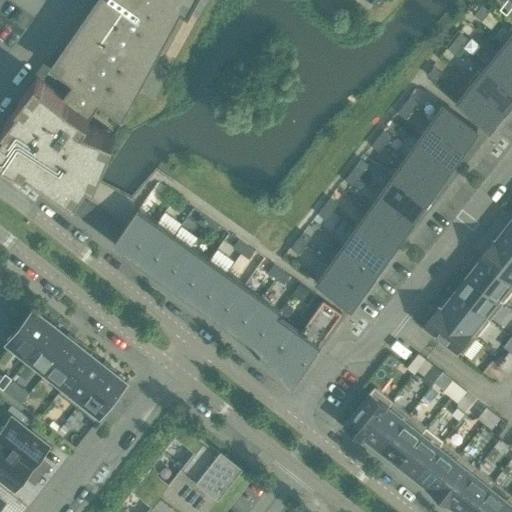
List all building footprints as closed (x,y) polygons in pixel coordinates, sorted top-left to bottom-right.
[(31,163),(77,194),(90,175),(97,179),(116,133),(86,121),(98,102),(120,117),(128,101),(126,100),(140,74),(145,77),(153,62),(181,10),(187,14),(194,0),(97,0),(51,67),(57,71),(48,83),(37,74),(18,99),(20,101),(5,121),(7,123),(0,132),(0,152),(28,166),(31,163)] [(480,6),(474,14),(482,20),(488,12),(480,6)] [(460,32),(453,40),(461,46),(467,38),(460,32)] [(511,33),(499,49),(511,60),(511,33)] [(453,40),(447,48),(455,54),(461,46),(453,40)] [(511,60),(499,49),(485,66),(511,88),(511,60)] [(433,66),(427,74),(434,80),(441,72),(433,66)] [(511,88),(485,66),(471,83),(504,110),(511,99),(511,88)] [(471,83),(457,100),(489,127),(504,110),(471,83)] [(410,96),(404,103),(411,110),(418,102),(410,96)] [(404,103),(397,111),(405,118),(411,110),(404,103)] [(443,104),(430,122),(464,146),(477,128),(443,104)] [(430,122),(418,140),(452,164),(464,146),(430,122)] [(383,129),(377,137),(385,144),(391,136),(383,129)] [(377,137),(371,145),(378,151),(385,144),(377,137)] [(418,140),(405,157),(439,182),(452,164),(418,140)] [(405,157),(393,175),(427,199),(439,182),(405,157)] [(356,163),(350,171),(358,178),(364,170),(356,163)] [(350,171),(344,179),(352,185),(358,178),(350,171)] [(393,175),(380,193),(414,217),(427,199),(393,175)] [(168,189),(162,197),(170,203),(176,195),(168,189)] [(380,193),(368,210),(402,235),(414,217),(380,193)] [(176,195),(170,203),(178,209),(184,200),(176,195)] [(329,197),(323,205),(331,212),(337,204),(329,197)] [(323,205),(317,213),(325,220),(331,212),(323,205)] [(115,241),(133,255),(156,222),(137,209),(115,241)] [(368,210),(355,228),(389,252),(402,235),(368,210)] [(205,228),(211,219),(203,214),(197,222),(205,228)] [(211,219),(205,228),(213,233),(219,225),(211,219)] [(133,255),(151,267),(174,235),(156,222),(133,255)] [(494,239),(494,240),(511,254),(511,226),(508,223),(495,240),(494,239)] [(355,228),(343,245),(377,270),(389,252),(355,228)] [(303,231),(297,239),(304,246),(311,238),(303,231)] [(151,267),(168,280),(191,247),(174,235),(151,267)] [(232,247),(240,253),(246,244),(238,239),(232,247)] [(297,239),(290,247),(298,254),(304,246),(297,239)] [(511,254),(494,240),(480,257),(511,281),(511,280),(511,279),(511,254)] [(254,250),(246,244),(240,253),(249,258),(254,250)] [(343,245),(330,263),(364,287),(377,270),(343,245)] [(168,280),(186,292),(209,260),(191,247),(168,280)] [(480,258),(468,274),(503,302),(511,290),(511,281),(480,257),(480,258)] [(186,292),(203,305),(226,272),(209,260),(186,292)] [(330,263),(317,281),(351,306),(364,287),(330,263)] [(273,264),(267,272),(276,278),(281,269),(273,264)] [(290,275),(281,269),(276,278),(284,283),(290,275)] [(203,305),(221,317),(244,285),(226,272),(203,305)] [(468,274),(454,291),(490,319),(503,302),(468,274)] [(221,317),(239,330),(262,297),(244,285),(221,317)] [(439,306),(438,306),(476,336),(490,319),(454,291),(441,308),(439,306)] [(239,330),(256,342),(276,314),(277,315),(281,311),(262,297),(239,330)] [(300,332),(301,332),(319,345),(342,312),(323,299),(300,332)] [(438,306),(425,324),(462,354),(476,336),(438,306)] [(6,340),(28,358),(54,326),(35,311),(22,327),(19,324),(6,340)] [(301,332),(300,332),(277,315),(276,314),(256,342),(277,366),(301,332)] [(28,358),(46,372),(74,337),(69,332),(66,335),(54,326),(28,358)] [(319,345),(301,332),(277,366),(292,382),(319,345)] [(46,372),(64,386),(89,354),(77,344),(79,341),(74,337),(46,372)] [(511,352),(509,350),(503,357),(511,364),(511,352)] [(418,352),(407,367),(414,372),(425,358),(418,352)] [(89,354),(64,386),(59,393),(77,407),(110,365),(104,360),(101,363),(89,354)] [(511,364),(503,357),(498,365),(509,373),(511,369),(511,364)] [(414,372),(421,378),(432,364),(425,358),(414,372)] [(115,369),(110,365),(77,407),(95,421),(126,382),(113,372),(115,369)] [(0,380),(0,387),(3,390),(12,379),(5,373),(0,380)] [(459,385),(452,379),(443,390),(450,396),(459,385)] [(450,396),(457,401),(466,390),(459,385),(450,396)] [(362,438),(392,400),(374,386),(344,424),(362,438)] [(22,387),(14,398),(20,403),(29,392),(22,387)] [(363,438),(365,436),(381,449),(409,413),(392,400),(362,438),(363,438)] [(486,406),(477,417),(484,422),(493,411),(486,406)] [(5,409),(0,415),(0,440),(28,463),(36,453),(40,455),(49,444),(5,409)] [(484,422),(491,428),(500,417),(493,411),(484,422)] [(409,413),(381,449),(398,462),(426,427),(409,413)] [(175,436),(194,451),(181,467),(226,503),(248,476),(258,484),(259,483),(185,424),(175,436)] [(398,462),(415,476),(443,440),(426,427),(398,462)] [(24,476),(20,473),(28,463),(0,440),(0,475),(15,487),(24,476)] [(430,489),(431,490),(460,453),(443,440),(415,476),(431,488),(430,489)] [(460,453),(431,490),(448,503),(477,467),(460,453)] [(169,483),(150,468),(141,480),(181,511),(219,511),(226,503),(181,467),(169,483)] [(460,511),(468,511),(494,480),(477,467),(448,503),(449,504),(449,503),(460,511)] [(132,491),(151,506),(145,511),(181,511),(141,480),(132,491)] [(494,480),(468,511),(496,511),(511,494),(510,493),(505,499),(490,486),(494,481),(494,480)] [(511,511),(511,494),(496,511),(511,511)]
